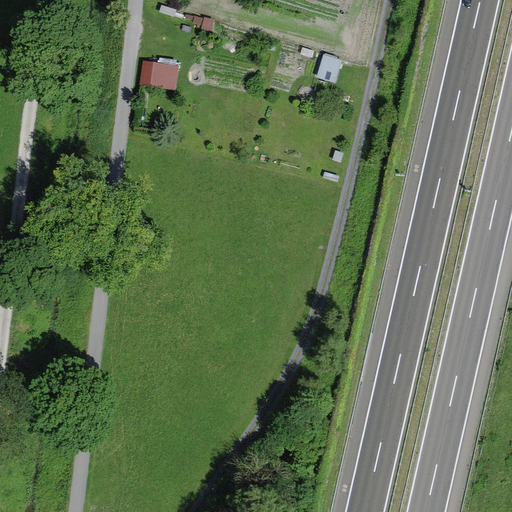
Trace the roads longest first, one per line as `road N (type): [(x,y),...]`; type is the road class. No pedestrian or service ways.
road 1 (track): [(200,511),(280,400),(324,303),(391,0)]
road 2 (motorway): [(480,0),(365,511)]
road 3 (track): [(139,0),(80,511)]
road 4 (track): [(0,403),(48,0)]
road 5 (motorway): [(426,511),(511,131)]
